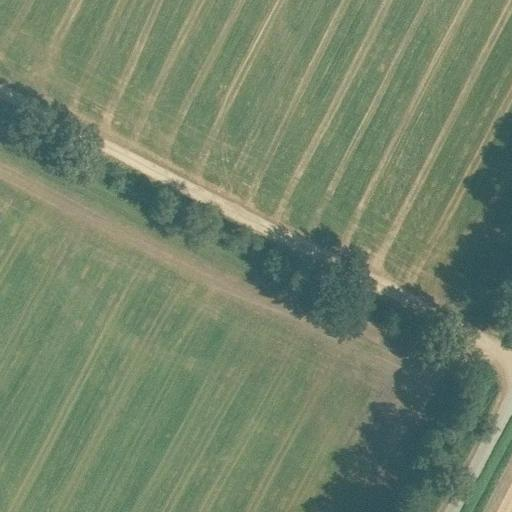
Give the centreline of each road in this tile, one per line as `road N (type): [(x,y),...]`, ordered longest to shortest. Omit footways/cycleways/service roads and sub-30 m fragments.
road 1 (track): [(511,377),(0,115)]
road 2 (track): [(511,405),(455,511)]
